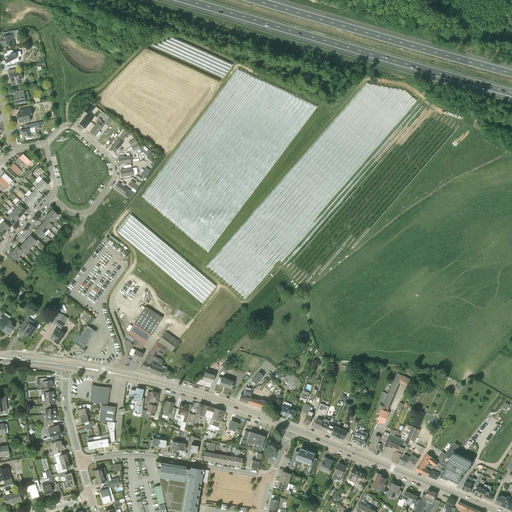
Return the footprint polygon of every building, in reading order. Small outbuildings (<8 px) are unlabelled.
[(14,45),(13,38),(16,38),(14,30),(3,33),(3,36),(1,37),(2,38),(1,38),(2,44),(3,44),(4,47),(14,45)] [(155,43),(152,45),(167,50),(169,47),(169,52),(176,54),(177,52),(173,53),(171,52),(170,47),(175,46),(176,48),(177,49),(179,48),(180,49),(180,45),(183,45),(178,43),(178,41),(187,44),(188,41),(172,35),(172,39),(171,40),(168,40),(165,41),(164,40),(162,41),(159,41),(158,43),(155,43)] [(13,53),(13,50),(7,51),(7,53),(4,54),(5,58),(4,58),(6,63),(7,68),(18,65),(17,63),(18,62),(19,61),(19,59),(19,58),(21,55),(20,51),(13,53)] [(11,86),(18,85),(18,84),(20,83),(19,79),(23,79),(21,71),(9,74),(11,83),(10,83),(11,86)] [(280,92),(282,89),(249,73),(247,77),(260,83),(259,84),(276,92),(277,91),(280,92)] [(15,104),(26,102),(23,89),(14,91),(16,99),(14,100),(15,104)] [(89,115),(95,106),(91,103),(84,111),(89,115)] [(19,123),(31,121),(30,115),(32,115),(31,107),(19,110),(20,114),(17,114),(19,123)] [(86,127),(93,118),(87,114),(80,124),(84,127),(84,126),(86,127)] [(109,118),(107,115),(103,120),(106,122),(105,123),(109,126),(113,121),(110,117),(109,118)] [(101,121),(99,124),(98,122),(90,132),(94,135),(94,134),(96,135),(105,124),(101,121)] [(31,138),(31,133),(29,133),(28,128),(20,130),(22,138),(26,137),(26,138),(31,138)] [(135,139),(132,141),(129,142),(132,147),(138,143),(140,142),(137,137),(135,139)] [(116,152),(123,143),(118,139),(110,148),(114,151),(115,150),(116,152)] [(151,152),(144,145),(140,147),(138,149),(147,156),(151,152)] [(157,157),(151,152),(146,157),(153,162),(151,164),(153,166),(155,163),(153,162),(157,157)] [(18,158),(16,160),(25,169),(28,165),(28,164),(30,161),(23,154),(20,157),(19,159),(18,158)] [(119,164),(132,162),(130,155),(120,157),(120,159),(119,159),(119,164)] [(171,160),(142,196),(180,226),(184,227),(190,206),(192,203),(189,202),(190,199),(188,199),(188,201),(185,202),(185,199),(189,198),(188,195),(186,195),(186,192),(183,193),(182,191),(185,188),(182,189),(181,184),(180,185),(181,181),(178,180),(178,179),(175,178),(177,175),(178,178),(180,177),(181,175),(180,175),(176,158),(171,160)] [(13,165),(11,167),(18,174),(21,171),(22,172),(25,169),(16,160),(14,162),(15,163),(13,165)] [(140,175),(145,178),(150,170),(146,167),(140,175)] [(121,177),(134,175),(133,168),(122,170),(122,172),(121,172),(121,177)] [(4,174),(2,177),(9,184),(12,181),(13,182),(16,178),(7,169),(5,172),(6,173),(4,174)] [(0,187),(4,191),(7,188),(6,187),(9,184),(2,177),(0,178),(0,187)] [(42,179),(38,183),(44,189),(48,185),(42,179)] [(136,191),(139,186),(132,181),(128,185),(136,191)] [(44,189),(38,183),(35,187),(36,189),(40,193),(44,189)] [(128,189),(119,183),(118,184),(117,184),(114,188),(124,195),(128,189)] [(42,194),(40,193),(36,189),(32,193),(38,199),(42,194)] [(28,197),(34,203),(38,199),(32,193),(28,197)] [(30,207),(34,203),(28,197),(24,201),(30,207)] [(14,206),(16,208),(23,214),(26,210),(24,208),(26,206),(20,200),(14,206)] [(13,211),(20,217),(21,216),(23,214),(16,208),(13,211)] [(52,209),(48,214),(54,219),(56,221),(57,222),(61,217),(60,217),(58,215),(53,209),(52,209)] [(10,214),(17,221),(20,217),(13,211),(10,214)] [(17,221),(10,214),(7,217),(5,215),(3,216),(6,219),(7,218),(8,219),(10,220),(14,224),(17,221)] [(44,218),(46,220),(46,219),(50,223),(54,219),(48,214),(44,218)] [(42,224),(48,229),(52,225),(50,223),(46,219),(46,220),(42,224)] [(10,227),(4,221),(0,224),(7,231),(10,227)] [(44,233),(48,229),(42,224),(38,228),(44,233)] [(44,233),(38,228),(34,232),(42,239),(46,235),(44,233)] [(229,241),(208,267),(210,271),(241,295),(243,299),(247,299),(259,283),(258,280),(250,281),(247,278),(247,275),(243,275),(247,270),(249,269),(249,264),(250,262),(249,261),(248,256),(248,252),(245,252),(244,251),(248,251),(248,247),(245,245),(248,242),(246,241),(246,235),(244,232),(241,233),(239,236),(238,235),(229,241)] [(145,243),(148,243),(141,237),(141,238),(140,238),(137,239),(138,242),(136,243),(135,242),(134,238),(135,237),(132,235),(132,234),(129,233),(128,233),(128,234),(126,237),(134,242),(137,244),(138,246),(141,249),(143,248),(145,246),(144,245),(145,243)] [(31,235),(27,240),(33,245),(37,241),(31,235)] [(23,244),(29,249),(33,245),(27,240),(23,244)] [(23,244),(19,248),(23,252),(24,254),(29,249),(23,244)] [(19,248),(17,246),(13,250),(19,256),(23,252),(19,248)] [(291,266),(290,267),(305,285),(324,269),(322,268),(325,265),(325,264),(327,263),(324,262),(326,257),(329,258),(330,256),(321,254),(321,251),(319,253),(319,251),(315,247),(313,249),(307,247),(306,249),(302,248),(301,252),(299,252),(296,260),(296,259),(292,259),(292,262),(290,263),(292,264),(291,266)] [(19,256),(13,250),(9,255),(15,260),(19,256)] [(203,301),(216,286),(183,258),(181,261),(176,257),(173,261),(171,264),(168,268),(170,270),(168,272),(203,301)] [(125,337),(138,345),(142,349),(163,318),(145,306),(138,317),(125,337)] [(0,327),(3,330),(9,320),(2,316),(4,314),(0,311),(0,327)] [(65,323),(68,318),(62,313),(59,317),(53,312),(48,320),(54,325),(55,324),(58,326),(62,328),(65,323)] [(23,332),(24,333),(30,337),(36,328),(38,325),(28,318),(26,321),(21,328),(20,329),(23,332)] [(9,320),(3,330),(10,334),(13,329),(16,331),(20,324),(17,322),(14,327),(11,325),(12,323),(9,320)] [(84,352),(83,349),(90,340),(90,339),(96,332),(87,325),(81,333),(80,336),(75,343),(71,348),(75,351),(76,355),(84,352)] [(62,328),(58,326),(54,331),(55,332),(50,338),(54,340),(54,341),(58,344),(65,333),(61,330),(63,328),(62,328)] [(157,342),(167,348),(172,351),(179,341),(165,331),(157,342)] [(167,348),(157,342),(149,354),(154,357),(157,351),(163,354),(167,348)] [(142,349),(138,345),(132,357),(139,360),(143,352),(141,351),(142,349)] [(145,370),(152,359),(154,357),(149,354),(141,368),(145,370)] [(152,359),(145,370),(156,374),(160,367),(157,366),(159,362),(152,359)] [(160,367),(156,374),(162,377),(164,375),(167,376),(169,371),(160,367)] [(256,385),(263,376),(259,372),(251,381),(256,385)] [(212,382),(214,376),(205,373),(203,379),(212,382)] [(231,389),(233,381),(219,376),(216,384),(231,389)] [(48,381),(48,378),(39,378),(40,383),(40,384),(42,384),(42,387),(48,387),(53,386),(53,382),(52,382),(52,380),(48,381)] [(272,392),(277,386),(273,383),(269,388),(272,392)] [(98,420),(107,422),(109,431),(109,433),(111,440),(115,439),(114,431),(115,423),(113,422),(115,409),(115,407),(107,406),(109,390),(107,387),(94,385),(91,387),(89,402),(101,404),(98,420)] [(248,403),(251,393),(252,390),(246,387),(245,391),(243,395),(240,394),(239,400),(248,403)] [(136,390),(131,390),(130,395),(129,398),(134,399),(134,400),(137,401),(135,410),(142,412),(142,410),(143,406),(144,398),(141,397),(143,389),(137,388),(136,390)] [(44,394),(44,398),(55,397),(55,393),(54,393),(54,391),(48,392),(48,389),(41,389),(42,395),(44,394)] [(348,398),(355,401),(358,394),(351,390),(348,398)] [(380,399),(385,401),(389,392),(383,390),(380,399)] [(142,410),(142,412),(141,418),(146,420),(148,412),(151,412),(155,413),(158,401),(159,397),(158,397),(159,393),(152,392),(152,393),(148,391),(146,400),(150,401),(149,404),(148,408),(146,408),(145,411),(142,410)] [(254,394),(251,393),(248,403),(263,408),(265,401),(261,400),(262,397),(254,394)] [(306,403),(309,396),(301,393),(299,400),(306,403)] [(55,400),(55,397),(44,398),(45,401),(42,401),(43,406),(51,406),(50,403),(55,402),(55,400)] [(173,418),(174,414),(171,413),(174,403),(166,401),(163,415),(173,418)] [(294,418),(298,408),(291,406),(292,404),(284,401),(280,413),(294,418)] [(189,413),(187,421),(193,423),(199,425),(201,419),(199,419),(200,415),(204,405),(199,403),(196,415),(189,413)] [(304,403),(301,411),(308,413),(311,407),(304,403)] [(320,429),(324,419),(329,407),(321,403),(315,418),(317,419),(314,427),(320,429)] [(86,404),(81,405),(82,408),(78,410),(80,416),(87,415),(89,414),(86,404)] [(187,421),(189,413),(190,411),(186,410),(188,405),(184,404),(184,405),(180,404),(178,413),(176,417),(181,418),(181,419),(183,420),(183,421),(186,422),(187,421)] [(213,419),(216,408),(204,405),(200,415),(207,417),(206,420),(208,420),(207,423),(210,424),(211,418),(213,419)] [(46,414),(57,413),(56,410),(55,410),(55,408),(51,408),(51,406),(43,406),(43,411),(46,411),(46,414)] [(388,411),(389,408),(383,406),(380,411),(379,415),(379,416),(377,421),(384,424),(384,423),(386,419),(387,419),(390,412),(388,411)] [(313,408),(311,407),(308,413),(304,423),(309,425),(312,417),(313,413),(311,412),(313,408)] [(215,426),(220,410),(216,408),(213,419),(211,418),(210,424),(215,426)] [(219,428),(218,430),(223,432),(224,428),(225,422),(221,421),(224,411),(220,410),(215,426),(219,428)] [(419,429),(426,414),(419,411),(413,424),(412,426),(419,429)] [(57,417),(57,413),(46,414),(46,418),(44,418),(44,419),(42,419),(42,422),(43,422),(43,423),(52,423),(52,420),(56,419),(56,417),(57,417)] [(85,425),(89,424),(87,415),(80,416),(81,423),(84,422),(85,425)] [(326,432),(331,418),(328,417),(327,420),(324,419),(320,429),(326,432)] [(332,434),(335,426),(332,424),(333,419),(331,418),(326,432),(332,434)] [(223,432),(222,434),(219,443),(224,445),(228,434),(230,435),(233,436),(235,431),(238,423),(231,421),(228,429),(228,430),(224,428),(223,432)] [(336,426),(335,426),(332,434),(337,436),(341,428),(338,427),(341,422),(338,421),(336,426)] [(53,422),(52,423),(43,423),(45,432),(49,431),(51,436),(43,439),(44,442),(59,438),(58,436),(59,436),(59,435),(61,434),(58,425),(54,426),(53,422)] [(342,429),(341,428),(337,436),(343,439),(347,431),(346,430),(349,424),(345,422),(342,429)] [(403,447),(407,438),(412,426),(407,424),(401,438),(394,436),(388,447),(396,451),(402,454),(405,448),(403,447)] [(420,430),(419,429),(412,426),(407,438),(409,439),(415,441),(420,430)] [(358,444),(363,431),(357,428),(356,431),(352,441),(358,444)] [(388,447),(394,436),(397,431),(393,429),(390,434),(390,433),(384,446),(388,447)] [(245,430),(243,438),(241,437),(238,444),(240,445),(261,451),(265,436),(264,436),(264,435),(261,434),(261,435),(245,430)] [(369,433),(363,431),(358,444),(363,446),(369,433)] [(383,445),(384,446),(390,433),(385,431),(383,434),(382,434),(381,437),(381,436),(374,452),(379,454),(383,445)] [(108,438),(101,440),(102,447),(109,446),(108,442),(111,442),(111,440),(109,433),(108,433),(107,434),(108,438)] [(369,449),(374,452),(381,436),(376,434),(373,439),(369,449)] [(93,437),(94,441),(95,448),(102,447),(101,440),(100,436),(93,437)] [(153,438),(152,445),(158,446),(160,439),(153,438)] [(160,439),(158,446),(165,447),(167,440),(160,439)] [(58,453),(59,453),(58,450),(65,448),(64,445),(62,445),(61,441),(59,441),(54,442),(54,443),(51,443),(51,444),(50,444),(52,451),(49,452),(50,455),(54,454),(58,453)] [(95,448),(94,441),(87,442),(88,449),(95,448)] [(171,448),(178,450),(179,442),(172,441),(171,448)] [(179,442),(178,450),(184,451),(186,444),(179,442)] [(413,451),(416,444),(415,443),(411,451),(410,451),(409,452),(408,452),(407,455),(402,465),(405,466),(411,454),(413,451)] [(416,444),(413,451),(418,454),(423,447),(416,444)] [(0,456),(5,456),(5,455),(9,454),(8,445),(0,446),(0,456)] [(197,453),(198,446),(191,445),(190,452),(197,453)] [(210,460),(212,449),(208,448),(207,452),(205,452),(203,459),(210,460)] [(310,477),(311,475),(317,459),(314,457),(315,453),(301,448),(299,452),(295,451),(292,459),(290,458),(287,465),(290,466),(290,467),(295,469),(297,462),(298,462),(299,460),(310,464),(306,473),(307,473),(306,475),(310,477)] [(405,448),(402,454),(398,463),(402,465),(407,455),(406,455),(408,449),(405,448)] [(398,463),(402,454),(396,451),(392,461),(398,463)] [(448,458),(451,455),(446,452),(445,453),(442,451),(440,455),(437,460),(438,461),(440,463),(444,457),(448,459),(448,458)] [(472,460),(453,451),(448,458),(449,459),(448,462),(442,472),(440,476),(441,476),(448,479),(448,478),(459,483),(463,473),(465,474),(467,469),(468,470),(472,460)] [(61,452),(59,453),(58,453),(54,454),(54,457),(55,457),(57,464),(68,460),(66,454),(62,455),(61,452)] [(261,463),(262,454),(257,452),(256,460),(252,460),(250,468),(258,469),(260,463),(261,463)] [(438,461),(437,460),(427,453),(422,460),(420,463),(425,467),(428,462),(429,463),(430,463),(432,465),(431,467),(430,468),(432,470),(438,461)] [(418,459),(411,454),(405,466),(412,469),(418,459)] [(448,458),(448,459),(444,457),(440,463),(438,461),(432,470),(428,475),(437,479),(441,471),(442,472),(448,462),(449,459),(448,458)] [(329,471),(333,461),(326,458),(321,468),(329,471)] [(58,473),(67,471),(66,468),(70,467),(68,460),(57,464),(59,470),(58,470),(58,473)] [(190,469),(186,468),(186,466),(155,461),(158,475),(159,475),(159,477),(161,485),(154,487),(160,511),(196,511),(198,504),(198,501),(203,469),(190,467),(190,469)] [(430,463),(429,463),(428,462),(425,467),(422,473),(428,475),(432,470),(430,468),(431,467),(428,466),(430,463)] [(332,478),(340,481),(346,466),(339,463),(332,478)] [(416,470),(422,473),(425,467),(420,463),(419,465),(416,470)] [(10,478),(8,467),(0,468),(0,480),(7,479),(7,480),(12,479),(12,478),(10,478)] [(94,470),(96,477),(103,475),(102,468),(94,470)] [(355,482),(359,472),(354,470),(354,468),(353,468),(348,479),(355,482)] [(52,489),(55,488),(54,485),(54,483),(54,482),(52,476),(52,475),(50,470),(45,472),(47,478),(48,478),(50,482),(42,484),(45,494),(53,492),(52,489)] [(68,473),(67,471),(58,473),(59,476),(59,477),(65,476),(66,481),(73,479),(71,472),(68,473)] [(280,480),(289,483),(292,474),(283,471),(281,479),(280,480)] [(366,475),(359,472),(355,482),(354,485),(357,487),(358,488),(360,488),(361,488),(362,486),(362,485),(366,475)] [(381,490),(386,479),(384,478),(384,476),(376,472),(372,481),(375,482),(373,486),(381,490)] [(483,475),(480,473),(477,479),(477,480),(480,481),(474,494),(483,497),(486,490),(486,489),(481,487),(482,484),(480,483),(481,480),(483,475)] [(107,474),(103,475),(96,477),(98,484),(106,481),(107,485),(119,482),(118,477),(111,479),(111,480),(109,481),(107,474)] [(469,492),(473,484),(472,484),(468,482),(470,479),(467,478),(462,489),(469,492)] [(73,479),(66,481),(63,482),(65,489),(68,488),(75,486),(73,479)] [(289,483),(280,480),(280,483),(279,483),(278,487),(281,488),(281,489),(285,490),(284,493),(291,495),(292,492),(287,490),(289,483)] [(105,489),(100,490),(102,497),(109,495),(107,488),(120,484),(119,482),(107,485),(104,486),(105,489)] [(395,497),(397,493),(401,494),(403,489),(400,488),(400,486),(392,483),(387,494),(395,497)] [(14,493),(13,489),(3,492),(5,500),(6,505),(22,501),(19,492),(14,493)] [(32,498),(39,496),(37,489),(30,491),(32,498)] [(435,505),(435,504),(433,503),(437,493),(428,489),(423,501),(420,500),(418,504),(414,511),(420,511),(426,501),(430,503),(427,509),(430,511),(431,509),(435,505)] [(486,490),(483,497),(491,501),(493,496),(494,494),(486,490)] [(408,503),(412,493),(406,491),(401,500),(399,499),(396,504),(402,507),(404,502),(408,503)] [(418,504),(420,500),(417,498),(418,496),(412,493),(408,503),(411,504),(409,509),(414,511),(418,504)] [(111,502),(109,495),(102,497),(104,504),(111,502)] [(495,503),(501,506),(505,496),(502,495),(502,497),(498,495),(495,503)] [(507,497),(505,496),(501,506),(507,508),(510,500),(511,497),(508,495),(507,497)] [(272,499),(271,506),(278,508),(281,508),(282,502),(285,503),(286,499),(280,498),(279,501),(272,499)] [(454,511),(455,511),(454,511),(456,509),(453,507),(456,500),(449,498),(444,508),(447,509),(445,511),(454,511)] [(437,500),(435,504),(435,505),(433,507),(431,509),(430,510),(432,511),(433,511),(435,511),(436,509),(437,509),(441,501),(437,500)] [(120,503),(115,504),(113,505),(114,508),(112,509),(105,511),(117,511),(116,507),(121,506),(120,503)] [(356,510),(359,511),(362,511),(366,505),(360,503),(356,510)] [(366,506),(366,505),(362,511),(368,511),(371,508),(372,506),(367,503),(366,506)]
